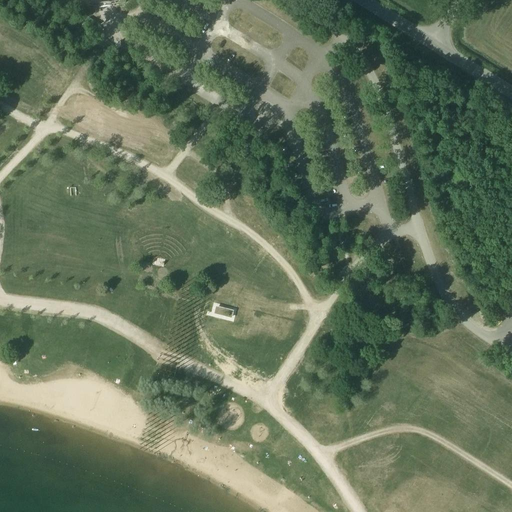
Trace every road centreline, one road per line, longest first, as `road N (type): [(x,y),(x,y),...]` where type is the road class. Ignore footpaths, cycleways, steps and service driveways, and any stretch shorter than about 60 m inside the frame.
road 1 (track): [(0,175),(69,93),(85,93),(210,169),(223,184),(228,212),(303,287),(308,309)]
road 2 (unclassified): [(290,0),(332,30),(370,84),(438,294),(497,349)]
road 3 (track): [(0,296),(106,314),(265,400)]
road 4 (track): [(511,486),(438,435),(409,426),(317,454)]
road 5 (track): [(265,400),(361,511)]
